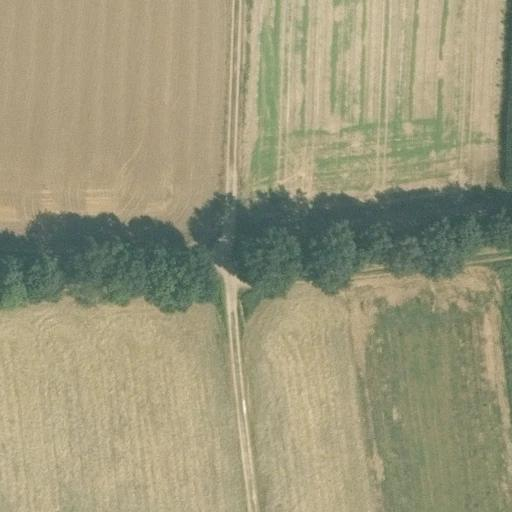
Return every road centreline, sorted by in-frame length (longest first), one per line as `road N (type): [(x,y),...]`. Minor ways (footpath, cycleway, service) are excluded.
road 1 (track): [(228,282),(511,254)]
road 2 (track): [(226,259),(236,0)]
road 3 (track): [(252,511),(228,282)]
road 4 (track): [(226,259),(0,263)]
